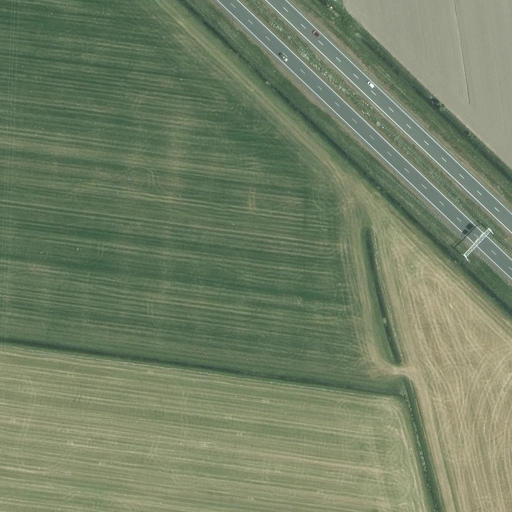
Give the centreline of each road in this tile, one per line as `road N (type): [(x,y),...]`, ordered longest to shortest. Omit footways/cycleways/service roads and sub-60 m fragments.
road 1 (trunk): [(227,0),(511,270)]
road 2 (trunk): [(511,223),(276,0)]
